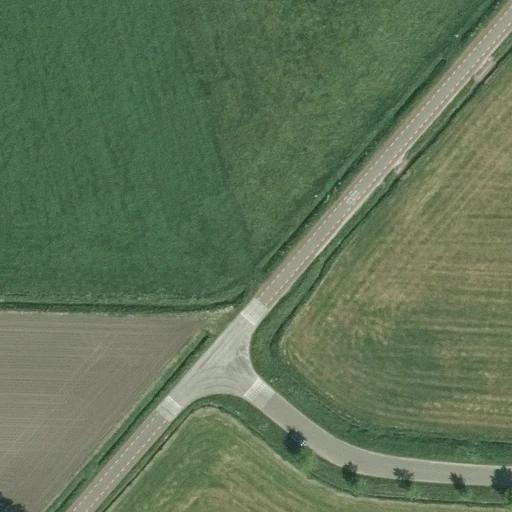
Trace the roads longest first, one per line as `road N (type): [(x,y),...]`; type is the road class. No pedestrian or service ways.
road 1 (tertiary): [(214,356),(511,12)]
road 2 (unclassified): [(511,475),(353,458),(324,445),(214,356)]
road 3 (tertiary): [(80,511),(214,356)]
